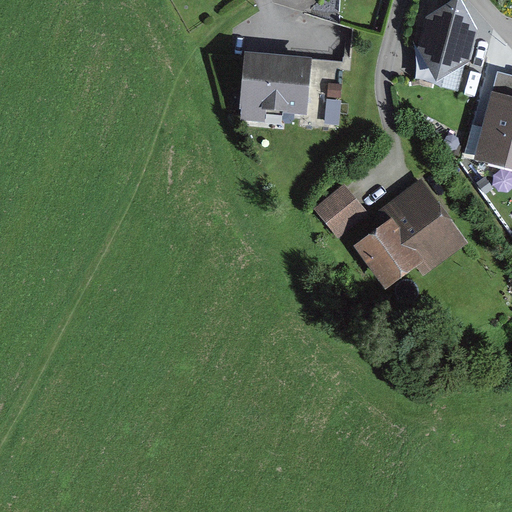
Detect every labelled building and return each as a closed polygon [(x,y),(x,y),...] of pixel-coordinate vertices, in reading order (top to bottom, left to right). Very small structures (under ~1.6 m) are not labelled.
[(456,9),(429,23),(420,59),(440,80),(464,70),(473,34),(456,9)] [(307,66),(250,62),(247,119),(277,121),(278,111),(304,112),(307,66)] [(511,106),(497,102),(480,162),(511,170),(511,106)] [(424,271),(460,246),(422,190),(383,216),(392,231),(362,251),(387,287),(420,265),(424,271)] [(351,191),(327,208),(343,231),(367,213),(351,191)]
